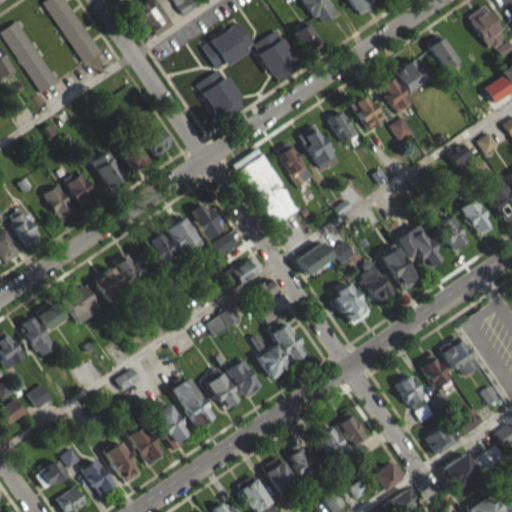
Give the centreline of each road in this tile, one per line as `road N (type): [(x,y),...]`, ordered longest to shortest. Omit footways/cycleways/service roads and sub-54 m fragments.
road 1 (residential): [(448,511),(93,0)]
road 2 (residential): [(0,298),(435,0)]
road 3 (secondary): [(511,250),(132,511)]
